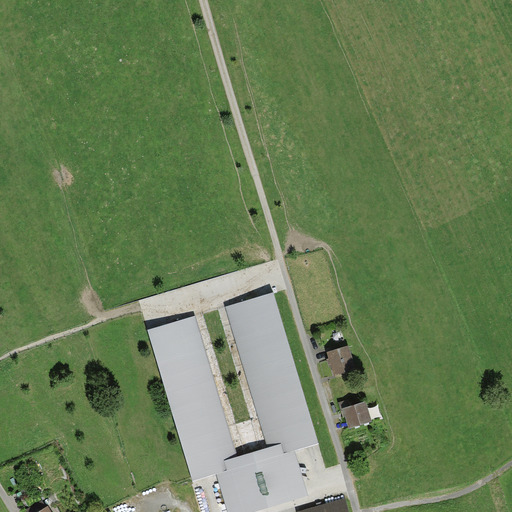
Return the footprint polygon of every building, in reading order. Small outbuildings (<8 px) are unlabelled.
[(318,446),(273,295),(227,309),(270,451),(237,460),(195,319),(148,333),(193,483),(217,476),(227,511),(262,511),(309,498),(295,453),(318,446)] [(356,371),(349,347),(327,353),(335,377),(356,371)] [(372,423),(366,404),(343,412),(350,430),(372,423)] [(42,500),(25,510),(25,511),(51,511),(48,507),(46,508),(42,500)] [(346,511),(343,501),(302,511),(346,511)]
